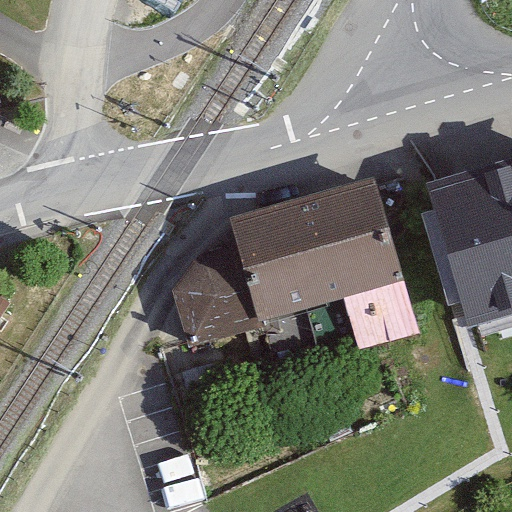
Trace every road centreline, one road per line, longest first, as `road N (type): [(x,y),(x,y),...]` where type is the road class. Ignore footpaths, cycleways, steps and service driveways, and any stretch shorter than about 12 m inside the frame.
road 1 (tertiary): [(0,215),(338,130)]
road 2 (tertiary): [(338,130),(511,81)]
road 3 (tertiary): [(338,130),(401,0)]
